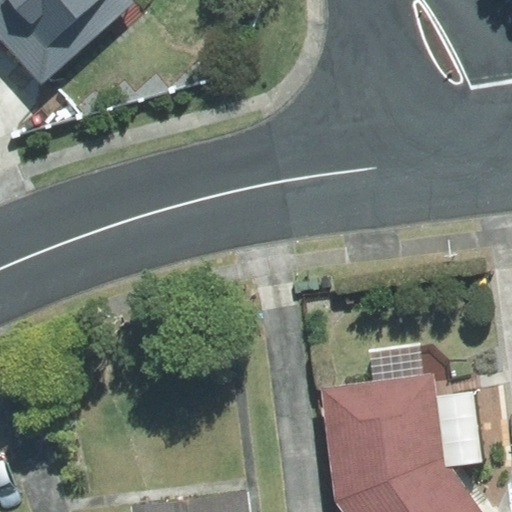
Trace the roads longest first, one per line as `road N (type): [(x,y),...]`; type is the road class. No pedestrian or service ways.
road 1 (residential): [(0,271),(100,230),(308,175),(488,154)]
road 2 (residential): [(488,154),(471,88),(422,0)]
